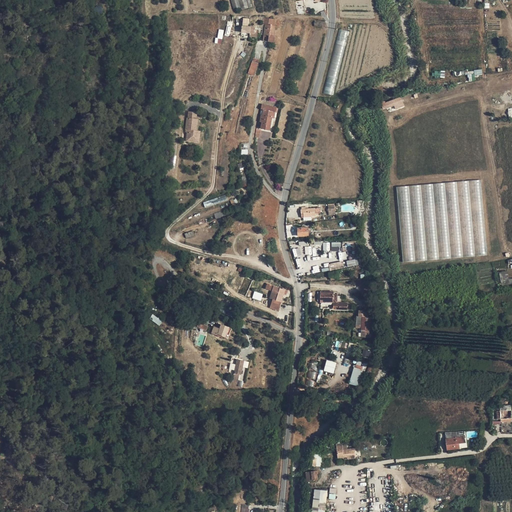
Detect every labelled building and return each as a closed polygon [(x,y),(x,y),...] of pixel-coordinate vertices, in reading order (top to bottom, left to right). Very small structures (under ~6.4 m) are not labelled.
[(230,0),(233,9),(241,7),(241,10),(253,7),(250,0),(230,0)] [(305,8),(304,0),(296,2),(297,10),(305,8)] [(275,26),(276,20),(264,18),(263,24),(265,25),(264,35),(263,41),(275,42),(275,37),(274,37),(276,26),(275,26)] [(337,29),(326,94),(334,95),(345,31),(337,29)] [(252,61),(248,73),(254,75),(258,63),(252,61)] [(248,75),(241,97),(247,98),(254,77),(248,75)] [(401,97),(381,103),(383,110),(394,106),(396,109),(404,106),(401,97)] [(241,98),(233,134),(241,136),(249,100),(241,98)] [(274,118),(276,107),(262,104),(260,114),(261,115),(260,122),(262,122),(261,128),(270,130),(272,118),(274,118)] [(188,118),(187,118),(185,130),(187,130),(187,138),(198,139),(199,131),(197,130),(198,119),(196,119),(197,112),(189,111),(188,118)] [(171,137),(165,176),(173,177),(179,139),(171,137)] [(457,182),(397,186),(402,262),(415,261),(413,232),(417,232),(419,253),(419,261),(427,260),(425,239),(430,238),(431,256),(430,256),(430,260),(439,259),(438,249),(443,248),(444,258),(451,258),(450,235),(460,234),(457,182)] [(205,208),(227,199),(225,194),(203,203),(205,208)] [(308,209),(302,209),(301,209),(301,213),(303,213),(304,217),(311,217),(315,216),(315,213),(321,213),(320,208),(308,209)] [(216,219),(225,215),(223,210),(214,214),(216,219)] [(298,228),(298,236),(308,236),(307,228),(298,228)] [(340,251),(340,242),(331,242),(331,251),(340,251)] [(299,248),(292,249),(294,257),(301,255),(299,248)] [(331,264),(332,270),(344,268),(343,261),(331,264)] [(336,271),(329,273),(331,280),(338,278),(336,271)] [(509,280),(507,271),(499,272),(502,287),(510,285),(509,280)] [(288,291),(267,283),(266,288),(275,292),(273,299),(271,304),(280,307),(284,294),(285,292),(287,293),(288,291)] [(320,291),(320,302),(333,302),(333,309),(347,310),(348,302),(337,302),(337,295),(334,295),(334,291),(320,291)] [(357,316),(356,325),(360,325),(362,326),(361,337),(369,337),(371,311),(359,311),(358,316),(357,316)] [(160,325),(162,320),(152,315),(149,320),(160,325)] [(216,332),(228,337),(232,328),(221,324),(220,329),(217,328),(216,332)] [(241,375),(244,361),(237,359),(235,373),(239,374),(241,375)] [(326,360),(324,371),(334,373),(336,361),(326,360)] [(355,364),(349,383),(356,386),(363,366),(355,364)] [(501,419),(511,418),(511,410),(511,405),(500,406),(500,411),(497,411),(497,419),(501,419)] [(447,450),(460,449),(459,443),(465,443),(464,436),(446,438),(447,450)] [(342,443),(336,444),(338,458),(347,457),(347,459),(355,458),(354,448),(343,449),(342,443)] [(321,466),(321,454),(312,454),(313,467),(321,466)] [(369,511),(381,511),(376,469),(365,470),(369,511)] [(307,480),(318,479),(317,473),(318,473),(318,471),(306,472),(307,480)] [(315,489),(311,511),(324,511),(327,491),(315,489)]
